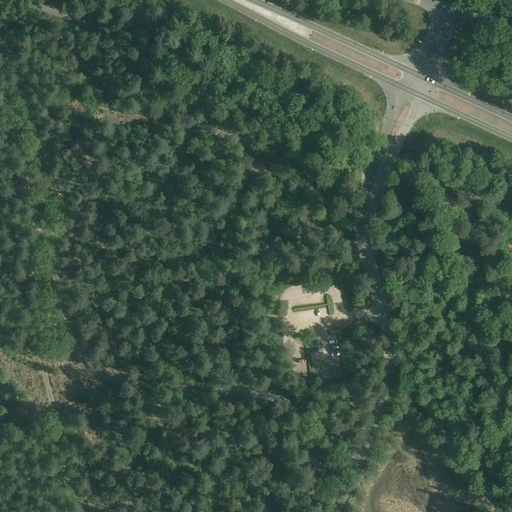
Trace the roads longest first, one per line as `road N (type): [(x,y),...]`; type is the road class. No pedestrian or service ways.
road 1 (unclassified): [(304,461),(283,402),(113,379),(74,346),(57,298),(49,218),(13,62),(0,42)]
road 2 (unclassified): [(356,457),(391,350),(360,229),(381,163)]
road 3 (unclassified): [(20,279),(84,511)]
road 4 (primary): [(224,0),(404,88)]
road 5 (track): [(491,511),(391,350)]
road 6 (primary): [(411,72),(253,0)]
